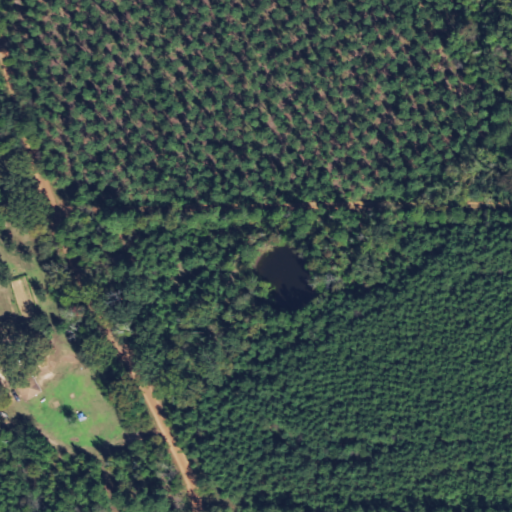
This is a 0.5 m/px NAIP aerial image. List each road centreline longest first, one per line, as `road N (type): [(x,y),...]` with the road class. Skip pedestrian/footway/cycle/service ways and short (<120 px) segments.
road 1 (residential): [(191,511),(165,437),(89,279),(79,218),(23,137),(0,66)]
road 2 (residential): [(511,202),(79,218)]
